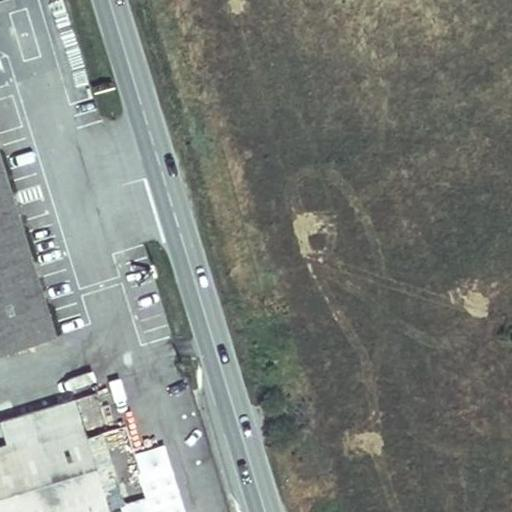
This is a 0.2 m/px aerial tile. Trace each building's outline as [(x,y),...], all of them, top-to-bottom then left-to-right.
[(0,157),(0,343),(53,327),(15,207),(0,157)] [(113,384),(93,390),(106,431),(125,425),(113,384)] [(0,511),(63,511),(105,498),(89,444),(71,388),(0,410),(0,511)] [(124,511),(153,511),(144,482),(134,485),(138,497),(121,502),(124,511)] [(109,511),(105,498),(63,511),(109,511)]
